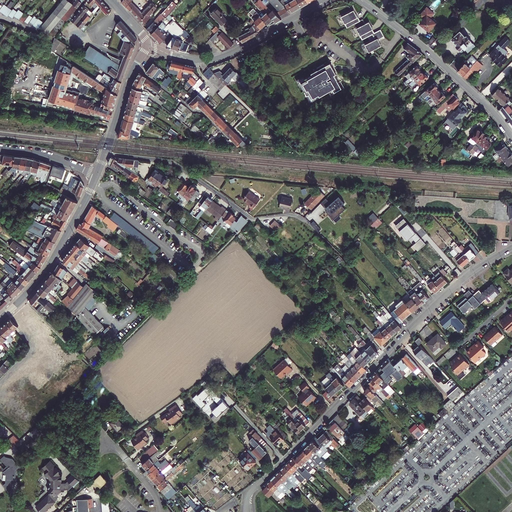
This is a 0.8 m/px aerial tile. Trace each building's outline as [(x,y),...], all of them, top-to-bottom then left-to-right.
[(67,0),(62,0),(41,27),(47,31),(49,33),(54,36),(68,18),(71,15),(72,14),(77,8),(72,4),(67,0)] [(87,0),(83,5),(88,9),(86,13),(90,17),(99,6),(101,8),(105,4),(101,0),(87,0)] [(158,0),(154,0),(151,4),(156,8),(161,2),(163,3),(165,0),(159,0),(158,0)] [(274,19),(261,6),(255,0),(254,0),(253,1),(255,3),(254,4),(261,11),(259,13),(267,22),(269,24),(274,19)] [(276,22),(291,13),(280,1),(279,0),(268,0),(274,6),(270,9),(261,0),(257,0),(257,1),(274,19),(276,22)] [(281,0),(280,1),(291,13),(302,7),(297,0),(281,0)] [(127,6),(136,16),(144,6),(140,2),(136,6),(131,1),(127,6)] [(157,27),(165,19),(168,15),(177,5),(173,1),(162,14),(161,13),(147,29),(149,31),(151,33),(157,27)] [(0,8),(0,9),(4,12),(9,6),(5,3),(2,6),(0,8)] [(100,8),(101,9),(106,14),(111,10),(107,6),(105,4),(101,8),(100,8)] [(141,20),(144,24),(154,14),(152,12),(156,8),(151,4),(147,9),(144,6),(136,16),(141,20)] [(88,9),(83,5),(80,9),(77,13),(82,17),(86,13),(88,9)] [(9,6),(4,12),(8,15),(9,14),(13,9),(9,6)] [(14,7),(13,9),(9,14),(14,17),(16,15),(19,11),(14,7)] [(216,7),(211,13),(222,24),(227,20),(222,15),(223,14),(216,7)] [(423,19),(419,23),(428,31),(435,22),(430,18),(433,14),(432,13),(427,9),(426,7),(419,16),(423,19)] [(25,12),(21,8),(19,11),(16,15),(20,18),(25,12)] [(259,13),(254,8),(250,11),(253,15),(251,17),(261,28),(267,22),(259,13)] [(340,16),(346,27),(359,21),(357,16),(356,17),(355,14),(353,9),(340,16)] [(454,22),(463,13),(460,11),(459,10),(451,19),(454,22)] [(26,19),(29,15),(25,12),(20,18),(24,21),(26,19)] [(32,20),(35,15),(31,12),(29,15),(26,19),(30,22),(32,20)] [(35,15),(32,20),(36,23),(41,16),(36,13),(35,15)] [(71,15),(68,18),(76,24),(81,18),(82,17),(77,13),(76,14),(74,16),(73,17),(71,15)] [(86,13),(82,17),(81,18),(86,22),(88,20),(90,17),(86,13)] [(41,16),(36,23),(41,27),(45,20),(41,16)] [(84,30),(86,28),(84,27),(83,26),(86,22),(81,18),(76,24),(84,30)] [(155,37),(173,19),(172,18),(168,22),(165,19),(157,27),(151,33),(153,35),(155,37)] [(166,29),(174,21),(173,19),(155,37),(157,39),(160,42),(168,34),(166,32),(167,30),(166,29)] [(122,60),(116,57),(115,62),(111,59),(89,46),(83,56),(108,72),(112,74),(115,77),(122,80),(130,61),(134,50),(135,47),(135,44),(133,42),(135,41),(137,39),(121,20),(116,25),(121,30),(118,34),(124,40),(119,53),(124,55),(122,60)] [(355,28),(362,39),(371,34),(373,33),(369,26),(370,25),(368,21),(355,28)] [(251,37),(260,32),(253,24),(252,25),(249,26),(251,28),(247,30),(251,37)] [(233,44),(220,29),(215,33),(214,34),(210,38),(210,39),(212,41),(217,36),(229,47),(233,44)] [(383,36),(379,29),(373,33),(371,34),(374,39),(364,44),(368,52),(380,45),(378,42),(379,42),(378,39),(383,36)] [(167,45),(173,47),(177,37),(182,32),(180,30),(174,35),(167,45)] [(177,37),(173,47),(180,50),(186,52),(189,44),(183,42),(183,40),(189,35),(185,30),(182,32),(177,37)] [(459,50),(462,47),(463,46),(464,47),(463,48),(465,50),(464,50),(466,53),(473,46),(471,44),(472,43),(466,35),(465,37),(459,31),(451,38),(456,44),(455,45),(459,50)] [(242,42),(250,38),(247,32),(244,33),(239,36),(242,42)] [(430,45),(435,40),(436,39),(432,36),(426,42),(430,45)] [(60,41),(54,37),(51,50),(54,52),(60,41)] [(210,39),(206,42),(212,47),(215,44),(212,41),(210,39)] [(438,43),(435,40),(430,45),(429,46),(432,49),(438,43)] [(212,47),(206,42),(203,45),(208,50),(212,47)] [(422,54),(407,42),(403,48),(409,53),(406,56),(408,58),(394,71),(398,75),(422,54)] [(208,50),(203,45),(200,48),(205,53),(208,50)] [(500,49),(497,46),(489,55),(492,57),(491,58),(500,67),(507,59),(499,51),(500,49)] [(463,75),(469,68),(476,60),(470,54),(463,63),(460,65),(460,66),(456,69),(463,75)] [(456,69),(460,66),(456,63),(457,61),(454,58),(448,64),(455,70),(456,69)] [(476,60),(469,68),(463,75),(462,76),(466,79),(474,70),(476,72),(482,65),(476,60)] [(182,75),(185,64),(168,61),(168,64),(171,64),(168,73),(177,74),(177,76),(180,79),(181,77),(182,75)] [(62,101),(62,99),(64,93),(64,91),(69,73),(71,70),(74,66),(68,62),(66,65),(64,64),(54,101),(61,103),(62,101)] [(153,62),(146,72),(155,79),(160,72),(162,74),(164,72),(153,62)] [(341,88),(327,63),(310,73),(311,75),(307,77),(306,76),(299,80),(304,90),(306,95),(308,94),(311,100),(332,88),(334,92),(341,88)] [(187,80),(193,71),(194,69),(195,66),(185,64),(182,75),(181,77),(187,80)] [(406,86),(407,85),(421,72),(419,69),(420,68),(417,64),(408,72),(411,76),(408,79),(403,83),(406,86)] [(105,92),(102,102),(114,105),(118,95),(96,80),(74,66),(71,70),(105,92)] [(209,67),(203,73),(203,74),(208,78),(211,75),(214,72),(209,67)] [(236,72),(230,67),(224,74),(220,71),(214,72),(217,75),(219,78),(222,80),(225,83),(226,85),(229,81),(228,80),(236,72)] [(205,82),(204,81),(203,82),(193,71),(187,80),(186,82),(188,85),(191,83),(197,90),(200,88),(201,89),(206,85),(204,84),(205,82)] [(140,72),(137,76),(144,82),(146,77),(143,75),(140,72)] [(217,75),(214,72),(211,75),(208,78),(211,81),(219,89),(225,83),(222,80),(219,78),(217,75)] [(407,85),(409,87),(416,81),(420,85),(428,77),(425,73),(423,74),(421,72),(407,85)] [(96,80),(118,95),(120,88),(122,82),(111,77),(110,79),(104,74),(102,77),(102,75),(101,74),(99,75),(96,80)] [(134,82),(133,85),(141,88),(149,95),(154,99),(156,96),(142,85),(143,82),(144,82),(137,76),(136,77),(134,82)] [(146,77),(144,82),(150,87),(153,82),(146,77)] [(172,79),(170,77),(167,81),(165,80),(162,84),(166,87),(172,79)] [(153,82),(150,87),(158,93),(161,88),(153,82)] [(428,100),(438,90),(436,88),(437,86),(434,82),(421,94),(427,101),(428,100)] [(131,93),(148,98),(149,95),(141,88),(133,85),(131,93)] [(502,105),(509,99),(497,88),(491,94),(502,105)] [(197,94),(193,99),(197,103),(202,98),(201,98),(205,94),(202,90),(198,95),(197,94)] [(441,93),(438,90),(428,100),(427,101),(430,104),(434,100),(437,103),(446,95),(442,91),(441,93)] [(64,93),(62,99),(62,101),(66,102),(65,107),(74,109),(90,114),(91,111),(110,117),(113,110),(100,107),(93,104),(93,103),(92,102),(77,97),(64,93)] [(152,101),(148,98),(131,93),(129,100),(146,105),(147,101),(152,103),(152,101)] [(157,94),(156,96),(154,99),(161,104),(161,105),(163,103),(157,98),(159,96),(157,94)] [(458,99),(452,94),(440,105),(440,106),(437,109),(439,112),(445,107),(448,111),(451,108),(452,109),(459,102),(457,100),(458,99)] [(197,103),(193,99),(189,96),(184,100),(189,104),(193,109),(197,105),(198,104),(197,103)] [(215,96),(208,103),(213,108),(214,106),(220,101),(215,96)] [(197,105),(201,109),(207,104),(203,99),(198,104),(197,105)] [(511,129),(511,128),(511,117),(511,118),(508,113),(511,109),(511,107),(509,104),(511,102),(509,99),(498,109),(511,129)] [(129,100),(127,106),(143,111),(144,107),(150,109),(151,106),(146,105),(129,100)] [(114,105),(102,102),(100,107),(113,110),(114,105)] [(181,103),(177,107),(183,111),(186,107),(181,103)] [(466,108),(461,103),(446,119),(445,120),(448,122),(447,124),(450,126),(451,125),(454,127),(461,119),(460,118),(468,110),(466,108)] [(212,109),(207,104),(201,109),(208,116),(214,111),(212,109)] [(127,106),(125,112),(141,117),(142,114),(151,117),(152,115),(143,111),(127,106)] [(178,118),(181,115),(183,111),(177,107),(172,114),(178,118)] [(208,116),(213,121),(218,115),(215,111),(214,111),(208,116)] [(125,112),(124,118),(134,121),(144,124),(145,121),(140,119),(141,117),(125,112)] [(218,125),(223,120),(218,115),(213,121),(218,125)] [(132,128),(134,121),(124,118),(121,128),(133,135),(137,137),(139,133),(132,128)] [(222,130),(228,124),(223,120),(218,125),(222,130)] [(222,130),(227,135),(233,129),(228,124),(222,130)] [(201,137),(204,133),(195,125),(192,129),(201,137)] [(118,137),(132,138),(133,135),(121,128),(118,137)] [(168,132),(172,135),(174,136),(175,137),(177,133),(170,128),(168,132)] [(477,142),(484,133),(485,133),(481,129),(480,130),(477,128),(471,136),(477,142)] [(233,129),(227,135),(230,138),(233,135),(234,136),(237,133),(233,129)] [(348,139),(339,130),(336,132),(345,142),(348,139)] [(233,135),(230,138),(237,144),(238,143),(242,145),(246,144),(246,143),(237,133),(234,136),(233,135)] [(487,136),(484,133),(477,142),(475,144),(474,145),(472,147),(475,150),(478,147),(483,152),(491,143),(488,140),(489,139),(486,137),(487,136)] [(348,139),(345,142),(353,150),(353,151),(356,148),(348,139)] [(493,147),(493,148),(497,152),(495,153),(493,156),(495,159),(496,158),(508,149),(505,146),(506,146),(503,143),(502,143),(500,141),(496,144),(493,147)] [(363,150),(359,146),(356,148),(353,151),(358,155),(363,150)] [(509,152),(508,149),(496,158),(498,161),(502,158),(508,166),(511,163),(511,154),(510,151),(509,152)] [(2,167),(4,167),(5,164),(11,165),(7,169),(7,168),(1,174),(4,177),(6,174),(13,165),(15,156),(2,155),(1,161),(0,161),(0,163),(2,164),(2,167)] [(17,176),(17,174),(18,172),(22,157),(15,156),(13,165),(6,174),(8,175),(12,171),(15,172),(14,175),(17,176)] [(24,171),(28,158),(22,157),(18,172),(17,174),(19,174),(19,173),(22,173),(24,171)] [(109,162),(117,168),(118,168),(116,166),(119,162),(114,158),(111,157),(109,162)] [(114,158),(119,162),(125,166),(126,159),(114,157),(114,158)] [(34,159),(28,158),(24,171),(25,172),(23,175),(25,177),(27,174),(28,175),(30,173),(31,171),(34,159)] [(31,173),(36,175),(41,161),(34,159),(31,171),(30,173),(31,173)] [(136,174),(138,161),(126,159),(125,166),(131,171),(136,174)] [(42,179),(45,181),(52,165),(41,161),(36,175),(42,178),(42,179)] [(121,171),(125,166),(119,162),(116,166),(118,168),(117,168),(121,171)] [(57,166),(53,165),(50,174),(62,179),(65,170),(57,167),(57,166)] [(125,166),(121,171),(128,176),(131,171),(125,166)] [(157,185),(160,187),(161,188),(162,187),(167,179),(163,177),(164,175),(157,169),(156,171),(154,170),(148,178),(147,177),(146,178),(144,180),(155,188),(157,185)] [(131,171),(128,176),(136,181),(139,177),(136,174),(131,171)] [(136,174),(139,177),(144,180),(146,178),(138,172),(136,174)] [(63,184),(62,187),(71,191),(71,189),(74,184),(76,180),(73,178),(70,186),(68,185),(67,186),(63,184)] [(81,196),(85,187),(84,185),(81,181),(81,182),(76,180),(74,184),(79,186),(78,186),(74,184),(73,187),(75,188),(74,189),(73,190),(71,189),(71,191),(81,196)] [(183,196),(189,187),(187,186),(187,185),(184,182),(178,190),(180,192),(177,196),(180,198),(183,196)] [(194,187),(190,185),(189,187),(183,196),(188,200),(192,195),(195,198),(199,192),(194,188),(194,187)] [(71,191),(62,187),(61,188),(60,190),(54,188),(53,191),(56,192),(57,191),(61,193),(59,197),(58,196),(56,199),(75,208),(81,196),(71,191)] [(140,187),(137,191),(142,195),(145,192),(140,187)] [(306,202),(312,208),(325,194),(319,188),(306,202)] [(249,191),(243,199),(250,204),(249,205),(253,209),(260,199),(249,191)] [(199,202),(202,204),(208,197),(205,194),(199,202)] [(327,209),(325,211),(333,220),(345,210),(341,205),(344,203),(338,196),(330,203),(325,207),(327,209)] [(51,203),(55,205),(71,214),(75,208),(56,199),(54,197),(53,200),(51,203)] [(206,208),(212,200),(208,197),(202,204),(200,207),(202,209),(196,217),(198,219),(206,208)] [(289,212),(292,200),(282,197),(279,207),(286,209),(285,211),(289,212)] [(325,198),(321,203),(325,207),(330,203),(325,198)] [(212,200),(206,208),(219,219),(226,211),(226,210),(223,207),(222,208),(212,200)] [(49,210),(68,220),(71,214),(55,205),(53,209),(43,203),(41,204),(40,205),(38,206),(36,209),(38,210),(41,206),(49,210)] [(112,220),(92,204),(84,220),(91,224),(96,214),(109,224),(112,220)] [(176,210),(171,207),(167,212),(172,216),(176,210)] [(55,217),(54,218),(61,222),(60,224),(64,227),(68,220),(49,210),(47,214),(50,216),(51,214),(55,217)] [(219,219),(218,221),(221,224),(224,220),(227,222),(226,224),(237,232),(243,226),(237,222),(238,220),(236,222),(234,220),(236,218),(235,217),(233,218),(232,217),(233,215),(226,210),(226,211),(219,219)] [(110,217),(129,233),(132,235),(154,252),(158,247),(153,243),(114,212),(110,217)] [(241,215),(238,220),(237,222),(243,226),(248,221),(241,215)] [(179,224),(170,217),(166,223),(175,230),(179,224)] [(58,229),(62,230),(62,231),(64,227),(60,224),(61,222),(54,218),(54,219),(51,223),(53,224),(52,228),(53,228),(58,229)] [(29,232),(40,236),(42,237),(43,238),(44,238),(44,236),(56,242),(62,230),(58,229),(53,228),(52,228),(44,224),(40,223),(32,219),(25,229),(27,231),(29,232)] [(275,219),(270,223),(275,229),(280,224),(275,219)] [(425,244),(404,219),(396,225),(418,250),(425,244)] [(82,224),(88,228),(91,224),(84,220),(82,224)] [(313,220),(310,223),(318,231),(321,228),(313,220)] [(98,243),(102,237),(102,236),(88,228),(82,224),(80,222),(76,229),(98,243)] [(114,222),(111,226),(108,230),(117,235),(120,232),(123,228),(114,222)] [(123,228),(120,232),(127,239),(131,235),(123,228)] [(45,239),(44,241),(53,246),(56,242),(44,236),(44,238),(45,239)] [(104,257),(81,237),(77,242),(88,253),(90,251),(94,254),(95,253),(102,259),(104,257)] [(102,237),(98,243),(108,249),(112,244),(106,240),(102,237)] [(44,241),(43,239),(41,239),(39,244),(51,251),(53,246),(44,241)] [(13,240),(9,245),(26,257),(41,267),(48,256),(32,246),(31,245),(27,251),(13,240)] [(51,251),(39,244),(35,241),(32,246),(48,256),(51,251)] [(91,255),(88,253),(77,242),(73,247),(92,263),(93,262),(89,257),(91,255)] [(461,244),(459,246),(470,259),(478,252),(474,247),(471,250),(467,245),(464,248),(461,244)] [(459,246),(457,245),(455,247),(459,252),(454,257),(462,266),(470,259),(459,246)] [(69,251),(80,261),(82,258),(90,265),(92,263),(73,247),(69,251)] [(78,263),(80,261),(69,251),(66,255),(83,271),(85,269),(78,263)] [(83,271),(66,255),(62,260),(76,272),(78,269),(80,271),(87,278),(89,275),(83,271)] [(419,255),(415,259),(420,264),(424,261),(419,255)] [(37,271),(24,260),(24,259),(22,261),(17,257),(15,259),(18,262),(20,264),(34,275),(37,271)] [(26,257),(24,260),(37,271),(41,267),(26,257)] [(3,264),(6,267),(26,284),(30,280),(19,271),(18,270),(17,272),(5,262),(3,264)] [(65,274),(67,271),(59,263),(54,271),(61,278),(65,274)] [(19,271),(30,280),(34,275),(20,264),(18,266),(21,268),(19,271)] [(409,264),(407,266),(421,282),(423,280),(409,264)] [(26,284),(6,267),(4,269),(9,273),(8,276),(22,288),(26,284)] [(431,278),(439,288),(447,281),(443,276),(446,273),(442,268),(438,271),(431,278)] [(511,268),(510,270),(508,268),(503,273),(511,282),(511,281),(511,268)] [(431,278),(438,271),(437,270),(429,276),(429,277),(431,278)] [(58,284),(62,279),(61,278),(54,271),(53,271),(45,281),(54,291),(56,292),(60,287),(58,284)] [(8,276),(1,284),(14,297),(22,288),(8,276)] [(71,287),(77,280),(74,277),(68,284),(71,287)] [(435,292),(439,288),(431,278),(429,277),(425,281),(435,292)] [(77,280),(71,287),(72,287),(65,296),(66,297),(63,300),(65,303),(68,305),(83,287),(77,280)] [(45,281),(41,286),(56,300),(57,299),(54,297),(56,295),(53,292),(54,291),(45,281)] [(14,297),(1,284),(0,282),(0,287),(1,288),(0,289),(0,291),(9,301),(14,297)] [(83,287),(68,305),(94,334),(104,325),(90,310),(89,309),(97,299),(93,295),(96,292),(86,283),(83,287)] [(410,295),(412,297),(419,305),(424,301),(416,292),(408,283),(407,284),(411,290),(413,293),(410,295)] [(477,291),(485,299),(486,298),(489,301),(500,291),(492,283),(481,293),(478,289),(477,291)] [(56,300),(41,286),(38,289),(41,292),(48,299),(53,303),(56,300)] [(420,288),(416,292),(424,301),(429,297),(422,289),(421,289),(420,288)] [(35,298),(41,292),(38,289),(28,301),(31,304),(35,298)] [(463,294),(466,296),(468,299),(473,294),(469,289),(463,294)] [(0,311),(10,302),(9,301),(0,291),(0,298),(0,299),(0,311)] [(485,299),(477,291),(473,294),(481,303),(485,299)] [(48,299),(41,292),(35,298),(41,303),(36,309),(38,311),(39,309),(48,299)] [(481,303),(473,294),(468,299),(466,296),(457,304),(465,312),(470,307),(469,307),(472,304),(475,308),(481,303)] [(419,305),(412,297),(405,302),(413,311),(419,305)] [(39,309),(41,310),(43,313),(44,311),(45,312),(48,309),(51,312),(57,306),(53,303),(48,299),(39,309)] [(397,306),(391,312),(400,322),(413,311),(405,302),(402,299),(395,305),(397,306)] [(388,316),(386,318),(397,330),(401,326),(383,305),(381,307),(388,316)] [(373,312),(376,315),(392,334),(397,330),(386,318),(383,320),(375,310),(373,312)] [(511,310),(507,315),(507,316),(504,319),(501,319),(501,322),(504,325),(503,327),(509,332),(511,329),(511,310)] [(451,312),(440,321),(445,327),(451,322),(458,331),(464,326),(451,312)] [(378,328),(387,339),(392,334),(376,315),(373,318),(379,325),(377,327),(378,328)] [(7,321),(15,329),(18,326),(10,318),(7,321)] [(0,327),(0,330),(13,345),(14,344),(11,341),(13,339),(11,336),(16,331),(15,329),(7,321),(0,327)] [(381,345),(387,339),(378,328),(371,333),(365,326),(362,329),(371,339),(373,340),(375,338),(381,345)] [(490,331),(484,336),(491,344),(497,338),(497,339),(503,334),(495,326),(490,330),(490,331)] [(0,337),(11,350),(13,348),(11,346),(13,345),(0,330),(0,337)] [(355,335),(361,342),(373,356),(380,349),(373,340),(371,339),(366,343),(363,340),(362,340),(361,339),(362,339),(357,333),(355,335)] [(446,343),(436,333),(426,342),(434,350),(439,345),(441,347),(446,343)] [(0,344),(1,343),(5,347),(4,348),(6,350),(7,349),(9,352),(11,350),(0,337),(0,344)] [(485,352),(486,352),(482,348),(484,346),(478,340),(473,345),(474,346),(471,349),(467,349),(467,352),(470,355),(470,357),(475,362),(482,356),(484,356),(485,355),(485,352)] [(360,347),(358,349),(368,361),(373,356),(361,342),(358,344),(360,347)] [(426,359),(429,356),(419,344),(413,350),(421,359),(424,356),(426,359)] [(353,355),(363,366),(368,361),(358,349),(356,347),(351,352),(353,355)] [(421,370),(420,368),(406,354),(401,358),(411,369),(416,375),(421,370)] [(467,366),(467,365),(463,361),(465,359),(460,354),(454,359),(455,360),(452,362),(449,362),(449,365),(451,368),(451,370),(456,376),(459,380),(464,376),(460,372),(464,369),(465,369),(467,368),(467,366)] [(353,355),(349,359),(362,373),(366,369),(363,366),(353,355)] [(435,362),(438,365),(445,358),(443,356),(435,362)] [(386,378),(389,376),(396,370),(397,371),(399,370),(390,360),(387,358),(380,366),(380,367),(377,370),(383,376),(384,375),(386,378)] [(411,369),(401,358),(396,362),(393,358),(390,360),(399,370),(401,368),(404,371),(406,373),(411,369)] [(2,365),(0,363),(0,373),(2,375),(9,368),(6,366),(10,362),(7,359),(2,365)] [(362,373),(349,359),(347,361),(351,366),(349,368),(358,377),(362,373)] [(293,369),(284,360),(273,370),(281,378),(287,372),(288,374),(293,369)] [(343,375),(341,377),(346,382),(350,386),(354,382),(345,372),(337,363),(334,366),(338,370),(343,375)] [(345,372),(354,382),(358,377),(349,368),(345,363),(342,366),(347,371),(345,372)] [(346,382),(341,377),(336,371),(332,366),(329,368),(336,376),(334,378),(329,372),(326,375),(331,380),(338,389),(346,382)] [(371,375),(373,377),(387,391),(391,387),(376,370),(371,375)] [(387,391),(373,377),(368,381),(371,384),(376,390),(377,391),(380,389),(385,395),(388,393),(387,391)] [(332,395),(338,389),(331,380),(325,385),(321,381),(320,382),(327,390),(322,394),(328,400),(333,396),(332,395)] [(303,394),(299,398),(307,407),(313,401),(314,402),(318,399),(309,389),(310,388),(306,383),(301,387),(303,390),(303,394)] [(226,403),(208,384),(197,395),(196,394),(192,398),(201,407),(205,403),(203,400),(209,394),(221,407),(220,409),(221,410),(215,415),(214,413),(210,417),(215,423),(231,408),(226,403)] [(378,396),(374,392),(369,386),(364,391),(368,395),(365,397),(366,399),(368,401),(371,398),(373,401),(376,398),(378,396)] [(447,396),(452,400),(462,391),(458,386),(447,396)] [(373,410),(375,408),(368,401),(366,399),(363,401),(362,400),(358,395),(355,398),(368,411),(371,408),(373,410)] [(368,411),(355,398),(351,401),(351,404),(354,407),(353,409),(353,411),(355,411),(356,410),(362,416),(368,411)] [(170,411),(161,417),(165,423),(168,420),(171,424),(180,417),(179,416),(182,414),(176,405),(169,410),(170,411)] [(442,417),(448,410),(446,408),(440,414),(442,417)] [(309,422),(297,409),(292,413),(287,409),(284,411),(301,429),(309,422)] [(284,417),(287,420),(288,421),(287,422),(293,429),(294,428),(298,432),(301,429),(284,411),(283,412),(285,415),(285,416),(284,417)] [(349,424),(338,413),(333,419),(343,430),(349,424)] [(116,417),(110,422),(117,430),(120,428),(123,425),(116,417)] [(273,427),(283,438),(286,435),(278,425),(277,426),(276,424),(269,417),(266,420),(271,425),(273,427)] [(343,430),(333,419),(330,422),(332,424),(329,427),(344,443),(350,437),(343,430)] [(418,425),(415,423),(409,429),(419,439),(430,429),(422,421),(418,425)] [(110,422),(109,423),(116,431),(117,430),(110,422)] [(283,438),(273,427),(267,433),(277,443),(283,438)] [(267,443),(253,428),(249,432),(252,436),(248,439),(255,446),(253,448),(251,446),(249,448),(256,456),(258,458),(266,450),(263,446),(267,443)] [(326,429),(318,437),(327,447),(331,444),(335,448),(339,444),(332,437),(333,437),(326,429)] [(136,436),(131,439),(138,448),(147,442),(145,439),(148,438),(142,430),(136,435),(136,436)] [(14,434),(7,441),(11,445),(13,447),(21,440),(14,434)] [(174,445),(176,448),(183,442),(180,440),(174,445)] [(313,440),(308,444),(320,456),(325,451),(313,440)] [(156,456),(159,453),(157,451),(159,449),(154,444),(138,457),(143,463),(142,463),(146,468),(154,462),(158,459),(156,456)] [(320,456),(308,444),(304,449),(317,463),(324,469),(329,465),(320,456)] [(174,445),(168,450),(171,454),(177,449),(176,448),(174,445)] [(239,459),(247,469),(256,461),(254,459),(256,456),(249,448),(246,451),(247,452),(239,459)] [(317,463),(304,449),(299,453),(313,467),(317,463)] [(295,457),(309,471),(313,467),(299,453),(295,457)] [(373,462),(365,453),(363,455),(371,464),(373,462)] [(13,459),(4,454),(0,458),(2,460),(9,468),(6,470),(3,466),(1,468),(4,471),(8,475),(7,483),(4,485),(9,492),(15,488),(16,469),(20,466),(13,459)] [(154,462),(153,463),(156,466),(148,473),(153,478),(161,471),(165,468),(171,462),(170,460),(168,462),(163,455),(158,459),(154,462)] [(309,471),(295,457),(293,456),(288,460),(301,473),(303,470),(310,477),(312,475),(309,471)] [(48,471),(45,473),(51,480),(51,485),(49,489),(52,491),(52,493),(50,494),(35,509),(38,511),(45,511),(58,500),(59,499),(59,497),(59,495),(58,493),(61,489),(62,489),(62,483),(61,483),(61,476),(60,475),(62,473),(57,467),(55,468),(54,466),(55,465),(50,460),(43,467),(48,471)] [(157,484),(165,493),(169,498),(177,491),(167,480),(174,473),(175,474),(179,470),(182,467),(187,463),(185,460),(176,467),(157,484)] [(301,473),(288,460),(284,465),(298,479),(301,482),(306,477),(301,473)] [(378,463),(376,465),(383,472),(385,470),(378,463)] [(163,473),(161,471),(153,478),(157,484),(176,467),(175,465),(173,467),(172,466),(167,470),(163,473)] [(298,479),(284,465),(279,469),(296,486),(297,484),(294,482),(298,479)] [(296,486),(279,469),(275,474),(289,489),(292,486),(294,487),(296,486)] [(80,481),(74,474),(68,480),(74,486),(80,481)] [(100,474),(92,482),(91,483),(97,489),(106,480),(100,474)] [(275,474),(270,479),(282,491),(284,493),(287,490),(296,498),(297,497),(289,489),(275,474)] [(266,483),(267,484),(274,491),(281,499),(282,497),(279,494),(282,491),(270,479),(266,483)] [(192,491),(185,484),(183,487),(189,494),(192,491)] [(267,484),(262,489),(269,496),(274,491),(267,484)] [(76,499),(77,511),(88,511),(88,506),(92,506),(92,498),(76,499)] [(191,498),(188,501),(197,511),(196,511),(205,511),(201,507),(199,509),(197,506),(191,498)]
